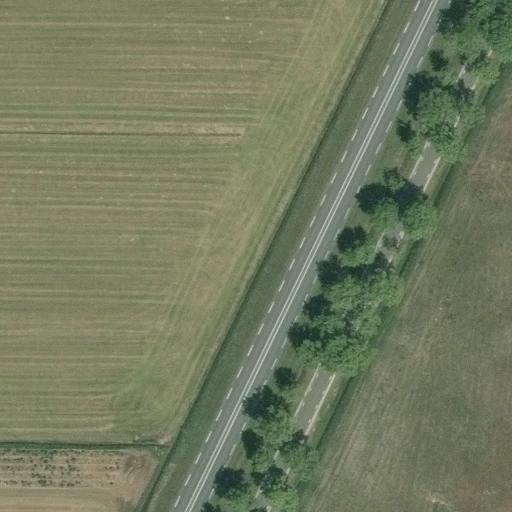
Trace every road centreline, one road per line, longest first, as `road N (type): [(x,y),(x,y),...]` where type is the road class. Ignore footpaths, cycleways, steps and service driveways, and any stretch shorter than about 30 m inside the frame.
road 1 (unclassified): [(259,511),(506,0)]
road 2 (primary): [(188,511),(435,0)]
